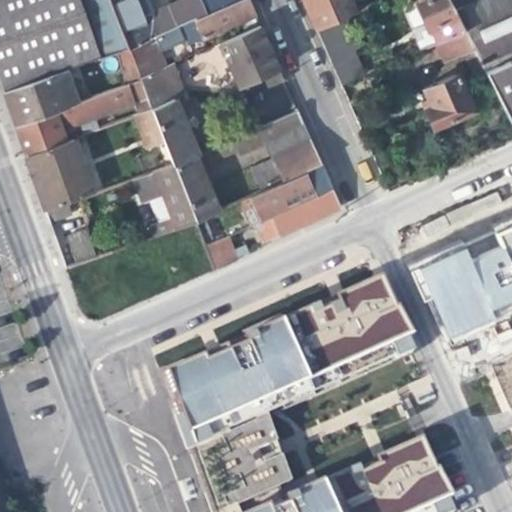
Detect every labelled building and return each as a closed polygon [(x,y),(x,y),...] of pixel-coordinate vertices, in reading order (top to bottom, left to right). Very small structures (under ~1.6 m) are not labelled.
[(91,43),(77,0),(20,20),(0,27),(0,85),(3,94),(64,74),(80,68),(108,59),(127,52),(126,49),(121,37),(100,44),(99,41),(91,43)] [(0,0),(0,27),(20,20),(77,0),(76,0),(0,0)] [(89,0),(93,11),(108,6),(105,0),(89,0)] [(149,39),(133,0),(105,0),(108,6),(121,37),(126,49),(146,40),(149,39)] [(157,24),(147,0),(133,0),(149,39),(173,29),(169,20),(157,24)] [(178,27),(181,26),(242,0),(177,0),(168,4),(178,27)] [(189,45),(232,25),(254,16),(250,6),(247,0),(242,0),(181,26),(189,45)] [(302,0),(305,5),(317,30),(331,23),(356,12),(350,0),(302,0)] [(431,27),(438,41),(461,31),(451,10),(446,0),(419,0),(419,1),(415,3),(421,16),(427,29),(431,27)] [(511,0),(473,0),(451,10),(461,31),(471,49),(483,74),(489,84),(501,109),(503,112),(511,108),(511,0)] [(258,24),(254,16),(232,25),(235,34),(258,24)] [(344,55),(331,23),(317,30),(330,60),(344,55)] [(235,34),(216,42),(234,82),(253,74),(260,71),(265,82),(281,75),(258,24),(235,34)] [(443,61),(461,54),(471,49),(461,31),(438,41),(435,42),(443,61)] [(127,52),(137,75),(157,67),(146,40),(126,49),(127,52)] [(477,89),(489,84),(483,74),(471,49),(461,54),(477,89)] [(180,50),(172,53),(175,60),(182,56),(180,50)] [(401,58),(397,51),(392,53),(395,60),(401,58)] [(108,59),(120,89),(139,82),(137,75),(127,52),(108,59)] [(168,62),(175,60),(172,53),(164,57),(166,63),(168,62)] [(349,53),(344,55),(330,60),(340,84),(359,76),(349,53)] [(160,66),(157,67),(137,75),(139,82),(151,111),(164,141),(174,166),(196,156),(173,99),(164,77),(173,73),(168,62),(166,63),(160,66)] [(182,95),(173,73),(164,77),(173,99),(182,95)] [(428,106),(422,109),(431,129),(473,110),(456,73),(420,89),(424,98),(428,106)] [(75,105),(64,74),(3,94),(9,110),(15,127),(75,105)] [(253,74),(234,82),(235,87),(250,79),(253,74)] [(281,75),(265,82),(267,87),(283,80),(281,75)] [(134,106),(138,115),(151,111),(139,82),(120,89),(75,105),(15,127),(19,139),(25,156),(65,142),(61,132),(134,106)] [(511,108),(503,112),(511,128),(511,130),(511,108)] [(145,148),(152,146),(164,141),(151,111),(138,115),(133,117),(145,148)] [(242,153),(267,142),(303,126),(297,112),(236,139),(242,153)] [(267,142),(274,157),(283,181),(320,164),(309,139),(303,126),(267,142)] [(489,143),(492,149),(511,140),(511,130),(511,128),(493,136),(489,143)] [(70,140),(65,142),(25,156),(34,180),(45,212),(60,207),(66,205),(93,195),(70,140)] [(152,146),(162,170),(174,166),(164,141),(152,146)] [(218,210),(196,156),(174,166),(196,220),(218,210)] [(253,167),(263,190),(283,181),(274,157),(253,167)] [(263,190),(255,193),(240,200),(250,225),(260,220),(261,222),(289,209),(331,189),(325,175),(320,164),(283,181),(263,190)] [(196,221),(196,220),(174,166),(162,170),(153,173),(162,196),(171,219),(153,225),(158,235),(196,221)] [(404,171),(383,179),(389,193),(409,184),(404,171)] [(148,200),(162,196),(153,173),(140,178),(146,195),(148,200)] [(336,198),(331,189),(289,209),(261,222),(263,228),(258,231),(258,235),(262,245),(340,207),(336,198)] [(64,218),(62,213),(60,207),(45,212),(50,224),(64,218)] [(511,218),(411,263),(443,333),(491,314),(486,303),(511,291),(511,218)] [(87,232),(57,243),(66,269),(96,258),(87,232)] [(216,269),(250,254),(246,245),(234,249),(228,235),(206,246),(216,269)] [(449,511),(416,441),(293,496),(265,421),(408,356),(375,281),(339,297),(216,351),(160,376),(209,511),(449,511)]
